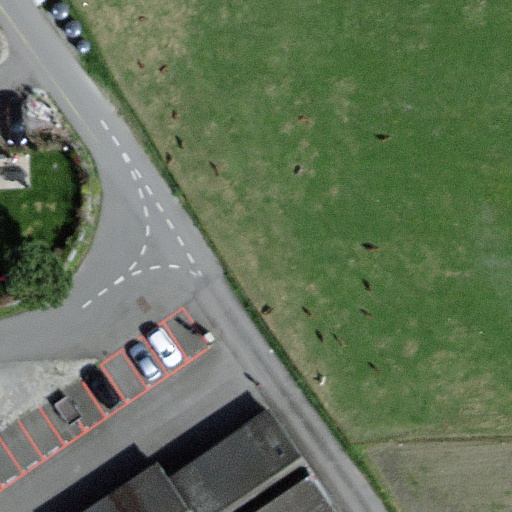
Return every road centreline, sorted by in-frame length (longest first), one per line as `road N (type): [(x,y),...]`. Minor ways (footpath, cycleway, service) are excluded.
road 1 (residential): [(367,511),(175,235)]
road 2 (residential): [(175,235),(17,0)]
road 3 (residential): [(0,339),(75,313),(175,235)]
